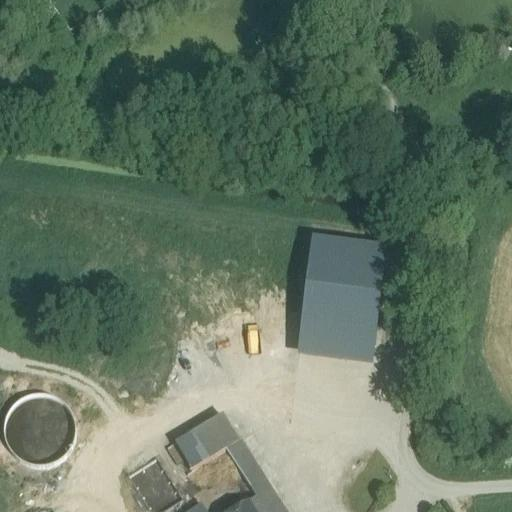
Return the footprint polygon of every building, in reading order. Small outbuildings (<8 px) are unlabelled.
[(313,249),(302,337),(375,347),(387,259),(313,249)] [(299,361),(373,370),(375,347),(302,337),(300,344),(299,361)] [(74,448),(76,434),(73,421),(65,409),(54,402),(40,399),(26,402),(15,410),(7,422),(5,435),(7,449),(15,461),(27,468),(41,471),(55,468),(66,460),(74,448)] [(284,511),(241,444),(226,452),(257,500),(239,511),(204,511),(202,507),(193,511),(284,511)] [(167,511),(184,502),(157,459),(128,478),(149,511),(167,511)]
